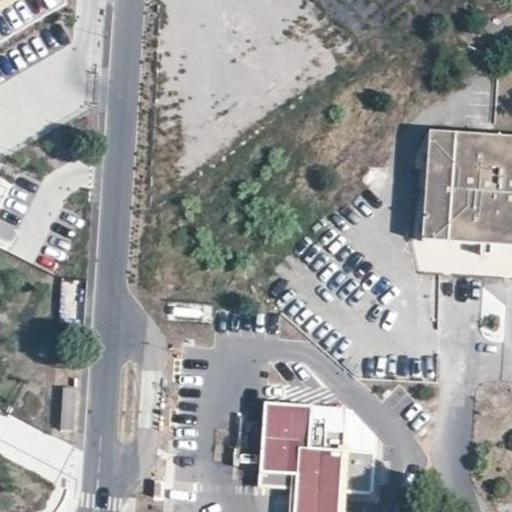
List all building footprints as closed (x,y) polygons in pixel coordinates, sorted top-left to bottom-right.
[(511,133),(498,132),(433,127),(425,236),(484,241),(483,250),(494,251),(494,242),(511,242),(511,133)] [(77,389),(66,389),(64,430),(75,431),(77,389)] [(314,403),(269,400),(264,470),(299,473),(299,486),(342,488),(344,447),(312,445),(314,403)] [(237,453),(237,460),(257,461),(257,454),(237,453)] [(340,511),(342,488),(299,486),(297,511),(340,511)]
